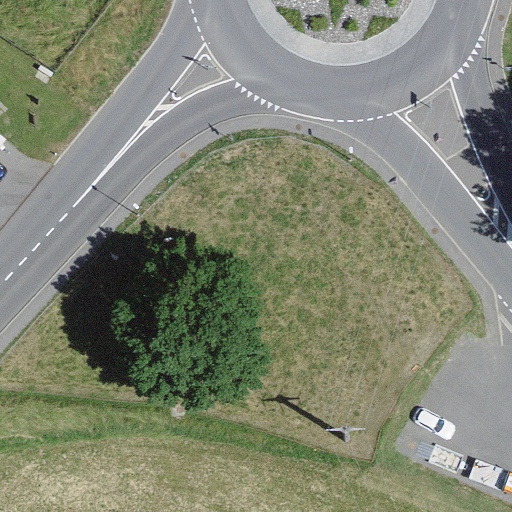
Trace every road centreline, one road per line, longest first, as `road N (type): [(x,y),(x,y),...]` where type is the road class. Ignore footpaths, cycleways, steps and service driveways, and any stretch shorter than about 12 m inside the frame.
road 1 (tertiary): [(25,263),(178,126),(289,80)]
road 2 (tertiary): [(194,0),(25,263)]
road 3 (secondary): [(327,89),(427,169),(511,261)]
road 4 (secondary): [(511,209),(479,118),(458,7)]
road 5 (secondary): [(327,89),(360,88),(420,61),(458,7)]
